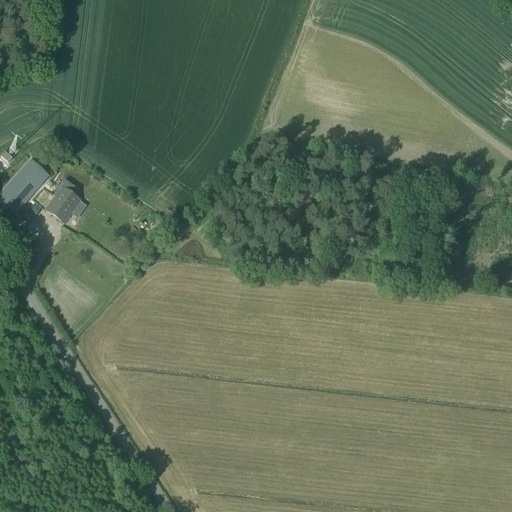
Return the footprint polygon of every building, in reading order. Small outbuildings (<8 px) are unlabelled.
[(0,158),(8,164),(12,160),(4,153),(0,158)] [(0,193),(0,203),(14,216),(48,178),(29,161),(0,193)] [(86,187),(90,197),(100,192),(96,182),(86,187)] [(45,211),(63,225),(79,202),(59,188),(52,197),(54,198),(45,211)] [(31,239),(29,231),(20,233),(22,242),(31,239)]
